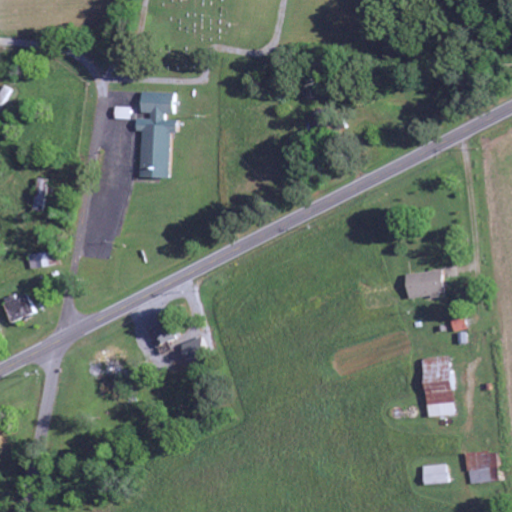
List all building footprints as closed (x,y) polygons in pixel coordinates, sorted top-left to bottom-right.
[(0,96),(0,115),(10,89),(4,86),(0,96)] [(144,178),(174,179),(176,134),(181,134),(182,121),(169,120),(170,115),(178,115),(179,93),(146,92),(145,113),(154,114),(153,119),(142,119),(141,132),(146,133),(144,178)] [(135,108),(119,107),(119,119),(135,120),(135,108)] [(313,113),(316,132),(333,129),(330,110),(313,113)] [(44,214),(51,181),(41,179),(34,212),(44,214)] [(31,255),(32,270),(61,267),(60,253),(31,255)] [(413,298),(450,296),(449,272),(412,274),(413,298)] [(39,313),(29,295),(20,300),(17,296),(4,302),(16,325),(39,313)] [(471,330),(469,318),(456,320),(457,332),(471,330)] [(149,332),(155,349),(176,340),(170,324),(149,332)] [(211,357),(204,338),(180,346),(187,366),(211,357)] [(106,377),(126,371),(120,352),(100,359),(106,377)] [(459,416),(456,358),(429,359),(432,418),(459,416)] [(474,486),(507,481),(503,451),(469,456),(474,486)] [(428,486),(452,484),(450,465),(426,467),(428,486)]
